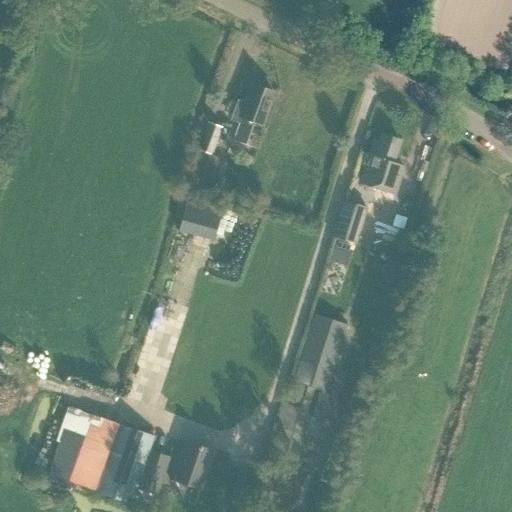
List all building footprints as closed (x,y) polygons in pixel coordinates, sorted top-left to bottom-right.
[(261,124),(273,92),(252,85),(245,103),(237,100),(230,120),(239,123),(232,140),(245,144),(248,138),(253,121),(261,124)] [(211,154),(221,128),(207,123),(197,149),(199,150),(211,154)] [(392,163),(399,140),(381,134),(379,142),(374,140),(360,183),(394,194),(403,166),(392,163)] [(218,156),(211,154),(199,150),(187,182),(206,189),(218,156)] [(212,241),(223,205),(188,195),(178,231),(212,241)] [(355,243),(366,208),(343,200),(332,235),(355,243)] [(332,371),(348,324),(315,314),(299,361),(332,371)] [(300,406),(306,385),(291,380),(284,401),(300,406)] [(283,403),(275,428),(290,432),(298,407),(283,403)] [(115,423),(90,414),(65,482),(91,491),(99,469),(104,455),(115,423)] [(169,457),(150,450),(154,436),(117,423),(106,456),(104,455),(99,469),(101,470),(98,476),(99,477),(94,492),(131,504),(136,489),(156,495),(169,457)] [(308,438),(275,428),(265,459),(298,470),(308,438)] [(200,489),(213,451),(185,441),(178,463),(175,462),(169,479),(200,489)]
